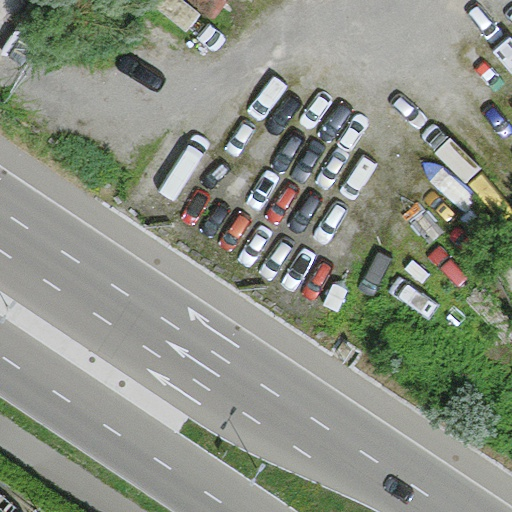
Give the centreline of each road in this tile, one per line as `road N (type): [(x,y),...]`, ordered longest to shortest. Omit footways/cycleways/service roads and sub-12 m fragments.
road 1 (primary): [(452,511),(0,218)]
road 2 (primary): [(0,355),(236,511)]
